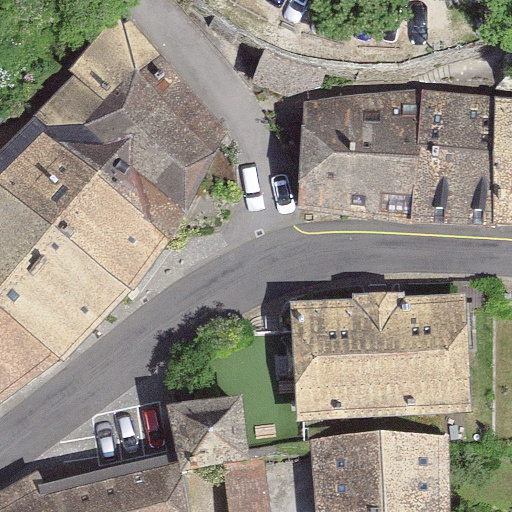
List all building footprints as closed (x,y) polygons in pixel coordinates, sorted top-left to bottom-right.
[(154,150),(214,167),(228,139),(121,22),(71,76),(77,82),(154,150)] [(320,90),(326,71),(266,53),(253,88),(289,100),(320,90)] [(123,203),(154,150),(77,82),(36,122),(48,134),(123,203)] [(373,224),(411,231),(421,94),(365,98),(306,108),(300,214),(331,218),(373,224)] [(494,231),(496,102),(421,94),(411,231),(494,231)] [(511,104),(501,103),(496,102),(494,231),(511,231),(511,104)] [(0,183),(0,191),(53,236),(0,295),(0,320),(60,368),(132,294),(150,273),(165,247),(123,203),(48,134),(0,183)] [(214,167),(154,150),(123,203),(165,247),(182,234),(198,201),(214,167)] [(0,295),(53,236),(0,191),(0,295)] [(294,311),(300,424),(468,415),(465,351),(462,302),(294,311)] [(0,410),(60,368),(0,320),(0,410)] [(170,413),(179,469),(181,479),(216,473),(225,471),(251,467),(250,462),(240,401),(200,408),(170,413)] [(316,511),(443,511),(442,440),(315,443),(315,454),(316,494),(316,511)] [(250,462),(251,467),(225,471),(231,511),(268,511),(263,461),(250,462)] [(53,498),(37,474),(0,498),(0,511),(186,511),(181,479),(179,469),(53,498)]
